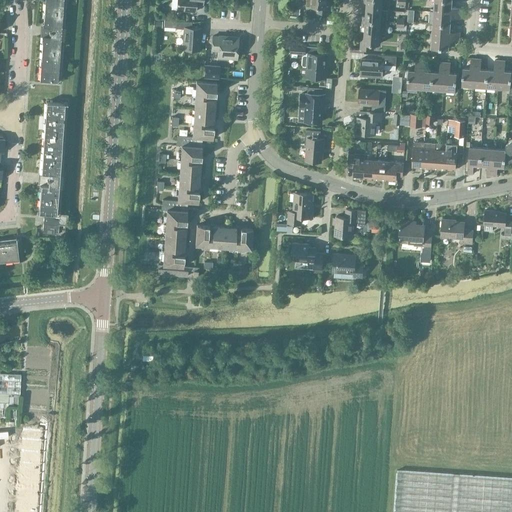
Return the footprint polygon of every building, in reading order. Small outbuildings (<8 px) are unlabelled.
[(46,3),(45,11),(63,12),(63,0),(47,0),(48,3),(46,3)] [(177,0),(177,11),(195,12),(196,5),(203,5),(203,0),(177,0)] [(306,0),(306,5),(316,6),(316,12),(329,13),(330,2),(327,2),(326,0),(306,0)] [(363,0),(363,3),(366,3),(366,8),(381,9),(381,0),(363,0)] [(434,0),(433,0),(433,12),(460,14),(461,9),(451,8),(451,1),(434,0)] [(362,15),(362,20),(386,22),(386,10),(381,9),(366,8),(365,15),(362,15)] [(45,11),(45,19),(47,20),(46,26),(47,26),(62,27),(63,12),(45,11)] [(430,12),(429,23),(432,24),(449,25),(450,18),(460,19),(460,14),(433,12),(430,12)] [(362,20),(362,25),(365,25),(364,32),(379,32),(385,33),(386,22),(362,20)] [(191,22),(176,21),(176,29),(183,30),(182,50),(199,51),(200,29),(191,28),(191,22)] [(432,24),(431,36),(459,38),(459,32),(449,32),(449,25),(432,24)] [(47,26),(46,37),(61,38),(62,27),(47,26)] [(364,38),(361,37),(360,48),(373,49),(374,43),(378,44),(379,32),(364,32),(364,38)] [(217,58),(236,60),(238,38),(218,36),(217,38),(212,37),(211,51),(218,51),(217,58)] [(459,38),(431,36),(430,48),(448,49),(448,42),(458,43),(459,38)] [(43,43),(42,51),(60,52),(61,38),(46,37),(45,37),(45,43),(43,43)] [(42,51),(42,59),(44,59),(44,65),(59,66),(60,52),(42,51)] [(326,55),(308,54),(307,67),(303,67),(301,68),(301,74),(302,76),(307,76),(307,77),(324,78),(326,55)] [(361,58),(360,75),(382,77),(382,69),(394,69),(395,55),(382,54),(382,59),(361,58)] [(462,68),(461,85),(473,86),(475,59),(470,58),(469,69),(462,68)] [(473,86),(485,87),(486,70),(480,70),(480,59),(475,59),(473,86)] [(406,86),(419,87),(421,61),(416,60),(415,70),(408,70),(406,86)] [(486,70),(485,87),(497,88),(499,61),(494,60),(493,71),(486,70)] [(419,87),(430,88),(432,72),(425,71),(426,61),(421,61),(419,87)] [(499,61),(497,88),(509,89),(510,78),(510,72),(503,72),(504,61),(499,61)] [(430,88),(443,89),(445,63),(439,62),(439,72),(432,72),(430,88)] [(445,63),(443,89),(455,90),(456,73),(449,73),(450,63),(445,63)] [(41,71),(41,79),(59,80),(59,79),(59,66),(44,65),(43,71),(41,71)] [(219,66),(205,65),(204,77),(219,78),(219,66)] [(195,81),(194,95),(206,96),(206,94),(215,94),(216,83),(195,81)] [(372,109),(384,110),(384,103),(378,103),(379,90),(359,88),(358,103),(372,103),(372,109)] [(242,122),(244,89),(235,89),(233,122),(242,122)] [(300,94),(299,106),(306,107),(305,121),(321,122),(322,104),(324,104),(324,95),(306,93),(306,94),(300,94)] [(194,95),(193,109),(214,111),(215,99),(206,99),(206,96),(194,95)] [(48,101),(47,110),(49,110),(49,116),(64,117),(65,107),(66,103),(48,101)] [(193,109),(192,123),(204,124),(204,121),(213,122),(214,111),(193,109)] [(356,132),(374,133),(375,119),(379,120),(380,112),(368,111),(367,117),(357,116),(356,132)] [(410,114),(409,125),(421,126),(422,115),(410,114)] [(46,122),(46,130),(63,131),(64,117),(49,116),(48,122),(46,122)] [(449,119),(449,125),(456,126),(455,135),(464,136),(465,121),(456,120),(449,119)] [(192,123),(192,137),(194,137),(198,137),(202,138),(212,138),(213,127),(204,126),(204,124),(192,123)] [(46,130),(45,138),(47,138),(46,144),(62,145),(63,131),(46,130)] [(304,144),(307,144),(306,161),(321,162),(322,147),(323,147),(323,139),(319,138),(320,131),(305,130),(304,144)] [(397,150),(405,151),(405,143),(401,142),(401,145),(397,145),(397,150)] [(412,166),(423,167),(425,143),(414,142),(412,166)] [(436,143),(434,168),(445,168),(446,150),(440,149),(441,143),(436,142),(436,143)] [(436,143),(425,143),(423,167),(434,168),(436,143)] [(44,150),(43,158),(61,160),(62,145),(46,144),(46,150),(44,150)] [(445,168),(456,169),(458,145),(446,144),(446,150),(445,168)] [(181,146),(180,160),(192,161),(192,158),(201,159),(202,147),(181,146)] [(469,147),(467,174),(472,174),(473,165),(480,165),(481,148),(469,147)] [(491,176),(493,149),(481,148),(480,165),(486,166),(486,175),(491,176)] [(493,149),(491,176),(496,176),(497,167),(504,167),(504,161),(505,150),(493,149)] [(364,177),(365,159),(366,155),(355,154),(349,154),(348,166),(354,167),(353,176),(364,177)] [(43,158),(43,166),(45,167),(44,172),(45,173),(60,174),(61,160),(43,158)] [(364,177),(375,178),(376,160),(365,159),(364,177)] [(180,160),(180,174),(200,175),(201,164),(192,163),(192,161),(180,160)] [(376,160),(375,178),(386,179),(387,161),(376,160)] [(387,161),(386,179),(397,180),(397,174),(403,175),(403,173),(404,162),(387,161)] [(60,174),(45,173),(44,185),(59,186),(60,174)] [(180,174),(179,187),(190,188),(190,186),(199,186),(200,175),(180,174)] [(41,191),(40,198),(58,200),(59,186),(44,185),(43,185),(43,191),(41,191)] [(179,187),(178,201),(179,202),(183,202),(187,202),(198,203),(199,191),(190,191),(190,188),(179,187)] [(287,222),(300,223),(301,218),(312,218),(312,210),(311,210),(312,194),(294,193),(293,211),(288,211),(287,222)] [(40,198),(40,206),(42,206),(41,212),(57,213),(58,200),(40,198)] [(336,216),(334,235),(349,236),(350,224),(363,226),(364,211),(356,210),(345,209),(344,217),(336,216)] [(166,210),(165,224),(177,225),(177,222),(186,223),(187,212),(166,210)] [(485,210),(484,224),(484,230),(492,231),(492,225),(504,226),(504,235),(510,235),(511,222),(504,221),(505,213),(493,212),(493,211),(485,210)] [(45,217),(45,222),(67,224),(68,214),(59,214),(59,218),(45,217)] [(463,230),(463,222),(450,221),(450,220),(442,219),(440,236),(460,238),(460,243),(471,244),(472,231),(463,230)] [(402,233),(401,241),(415,242),(414,245),(422,245),(421,248),(430,249),(431,236),(422,235),(423,225),(410,224),(410,222),(400,221),(399,233),(402,233)] [(165,224),(164,238),(185,239),(186,228),(177,227),(177,225),(165,224)] [(209,246),(210,235),(207,234),(208,225),(196,225),(195,245),(209,246)] [(209,246),(223,247),(224,227),(213,226),(212,235),(210,235),(209,246)] [(224,227),(223,247),(236,248),(237,236),(235,236),(235,227),(224,227)] [(240,237),(237,236),(236,248),(250,249),(252,228),(240,228),(240,237)] [(164,238),(163,252),(175,252),(175,250),(184,251),(185,239),(164,238)] [(16,241),(2,242),(4,260),(13,259),(12,257),(18,257),(16,241)] [(321,269),(323,253),(315,252),(316,247),(308,247),(308,244),(291,242),(290,250),(294,250),(293,259),(314,261),(313,268),(321,269)] [(163,252),(162,266),(183,267),(184,256),(175,255),(175,252),(163,252)] [(340,271),(354,272),(354,275),(360,276),(361,264),(353,263),(353,257),(342,257),(343,254),(333,254),(331,270),(332,270),(332,276),(340,277),(340,271)] [(0,373),(0,392),(20,393),(21,375),(0,373)] [(40,452),(41,440),(46,440),(46,431),(23,429),(22,439),(26,439),(26,451),(40,452)] [(0,437),(0,448),(16,446),(15,435),(0,437)] [(40,463),(40,452),(26,451),(25,462),(21,462),(20,471),(43,473),(44,463),(40,463)] [(43,482),(43,473),(20,471),(19,481),(24,481),(23,493),(38,494),(39,482),(43,482)] [(511,511),(511,478),(460,475),(397,471),(393,511),(511,511)] [(37,505),(38,494),(23,493),(22,504),(18,504),(17,511),(40,511),(41,506),(37,505)]
